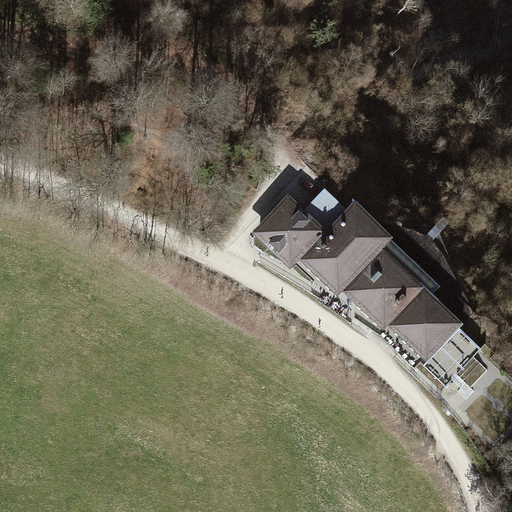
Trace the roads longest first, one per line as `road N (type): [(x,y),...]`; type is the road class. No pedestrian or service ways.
road 1 (track): [(0,163),(187,244),(353,342),(416,399),(484,511)]
road 2 (track): [(225,265),(293,141),(223,72),(179,55),(0,25)]
